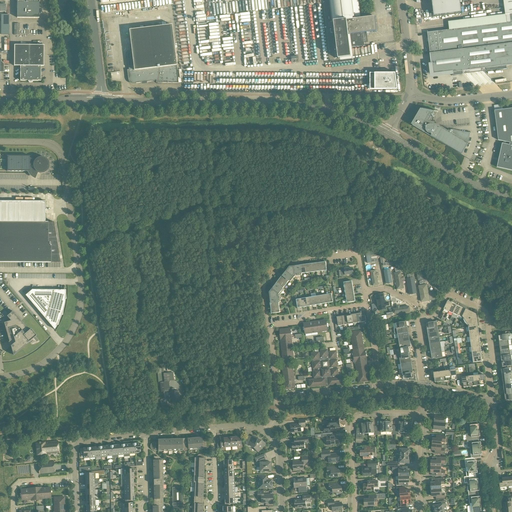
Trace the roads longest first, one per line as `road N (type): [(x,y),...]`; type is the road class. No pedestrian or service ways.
road 1 (unclassified): [(0,377),(57,352),(81,297),(61,157),(48,142),(0,141)]
road 2 (tertiary): [(387,133),(343,113),(285,102),(102,101)]
road 3 (unknown): [(405,43),(345,66),(211,74),(197,62),(188,0)]
road 4 (residential): [(423,511),(418,415),(409,411),(352,420),(353,511)]
road 5 (residential): [(490,400),(486,314),(452,294),(419,321),(423,387)]
road 6 (residential): [(278,397),(269,329),(367,302)]
road 7 (tertiary): [(511,198),(387,133)]
